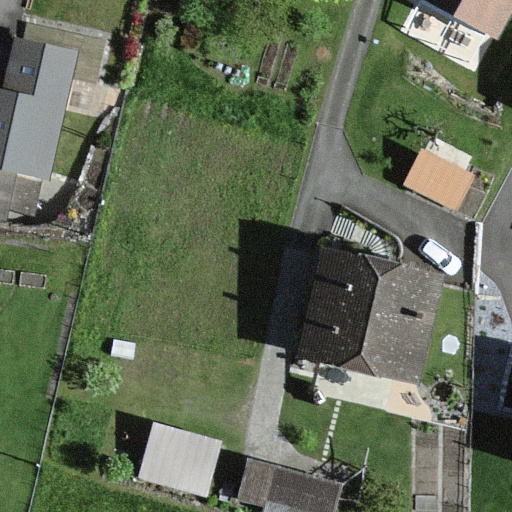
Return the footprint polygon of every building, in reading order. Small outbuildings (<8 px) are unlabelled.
[(510,0),(430,0),(493,33),(510,0)] [(43,179),(70,57),(11,44),(10,49),(0,46),(0,207),(29,214),(37,178),(43,179)] [(469,179),(422,156),(408,184),(455,207),(469,179)] [(431,282),(320,259),(301,354),(412,377),(431,282)] [(213,445),(153,431),(143,475),(203,489),(213,445)] [(325,511),(332,487),(252,466),(243,499),(268,506),(266,511),(325,511)]
